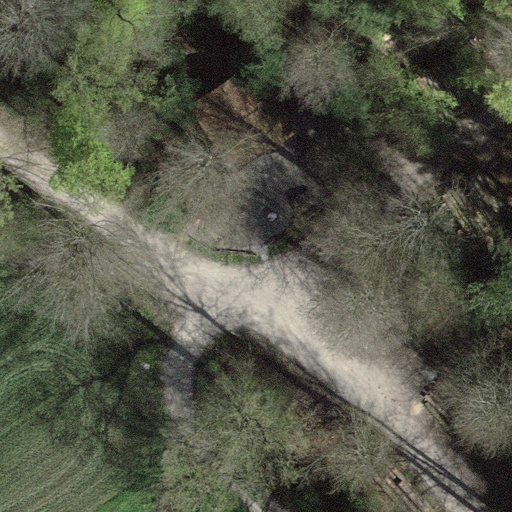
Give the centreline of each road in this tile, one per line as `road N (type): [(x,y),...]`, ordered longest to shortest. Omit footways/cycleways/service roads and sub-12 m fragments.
road 1 (track): [(473,511),(429,456),(234,301),(0,154)]
road 2 (track): [(234,301),(432,175),(511,107)]
